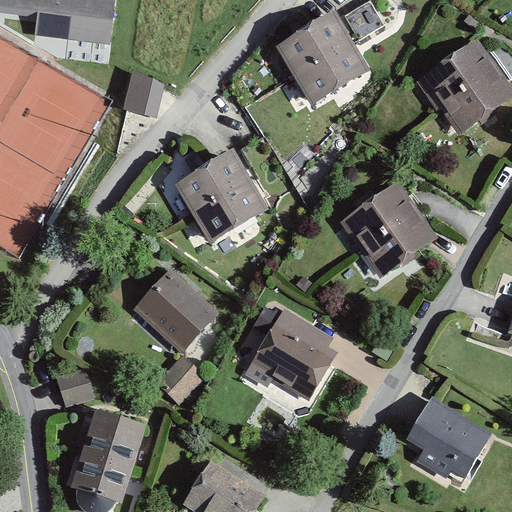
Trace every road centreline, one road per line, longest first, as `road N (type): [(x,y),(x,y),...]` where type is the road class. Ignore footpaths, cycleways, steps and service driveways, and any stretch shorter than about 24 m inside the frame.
road 1 (residential): [(511,191),(322,511)]
road 2 (residential): [(0,340),(24,403),(39,511)]
